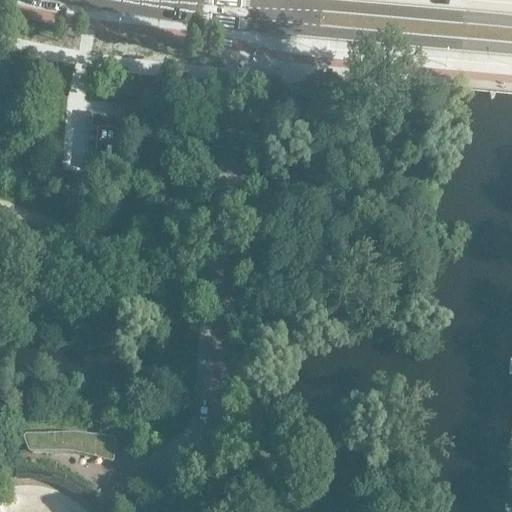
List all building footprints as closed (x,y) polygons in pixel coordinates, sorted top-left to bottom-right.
[(124,136),(125,121),(91,118),(89,133),(124,136)] [(207,130),(208,119),(195,118),(194,128),(207,130)] [(103,173),(104,162),(88,160),(87,172),(103,173)] [(68,435),(65,435),(24,435),(29,454),(51,454),(59,454),(66,455),(70,455),(77,456),(80,456),(115,461),(115,436),(78,436),(74,435),(68,435)] [(102,511),(96,502),(76,486),(63,480),(52,475),(39,472),(14,472),(15,483),(28,483),(49,486),(59,489),(68,494),(78,501),(89,511),(102,511)]
